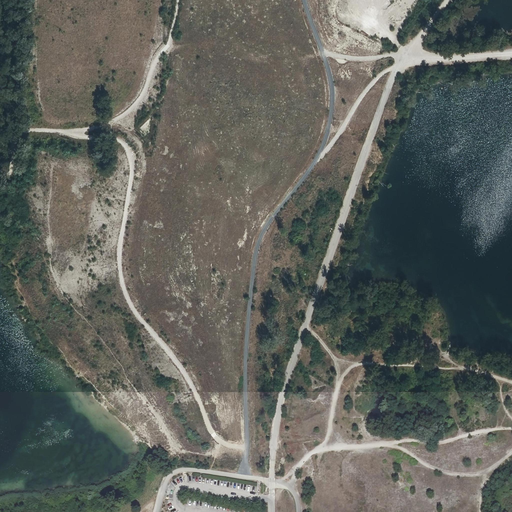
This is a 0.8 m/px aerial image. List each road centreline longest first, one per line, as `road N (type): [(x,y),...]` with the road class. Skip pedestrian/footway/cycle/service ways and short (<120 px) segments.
road 1 (track): [(401,60),(286,380),(271,473)]
road 2 (track): [(288,485),(321,448),(388,445),(463,476),(511,452)]
road 3 (track): [(511,418),(495,380),(471,370),(356,362),(337,381)]
road 4 (track): [(305,324),(328,350),(337,381),(321,448)]
